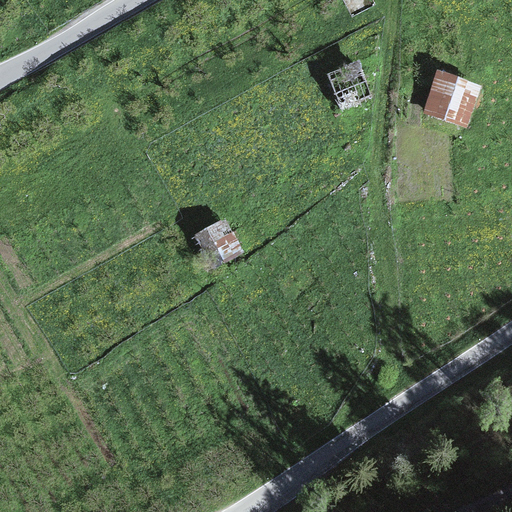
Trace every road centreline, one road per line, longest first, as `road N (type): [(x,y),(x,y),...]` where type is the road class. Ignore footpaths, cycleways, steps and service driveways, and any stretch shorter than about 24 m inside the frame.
road 1 (track): [(329,454),(340,403),(379,344),(394,294),(373,155),(396,0)]
road 2 (track): [(0,183),(73,147),(189,67),(318,0)]
road 3 (unclassified): [(247,511),(511,331)]
road 4 (tertiary): [(0,78),(135,0)]
